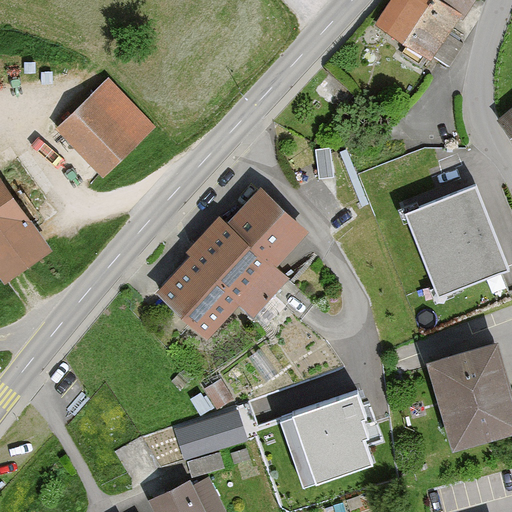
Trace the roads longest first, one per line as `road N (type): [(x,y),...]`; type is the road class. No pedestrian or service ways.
road 1 (tertiary): [(352,0),(111,263),(0,400)]
road 2 (residential): [(502,0),(478,97),(482,120),(511,169)]
road 3 (unknown): [(35,386),(99,500),(137,495)]
